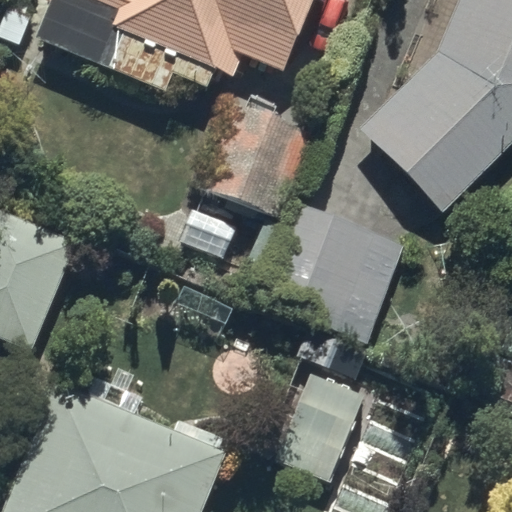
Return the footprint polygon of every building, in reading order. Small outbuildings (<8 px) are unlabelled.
[(241,65),(281,81),(315,0),(41,0),(39,6),(50,11),(35,47),(164,101),(172,83),(207,98),(214,80),(232,87),(241,65)] [(360,137),(442,221),(511,151),(511,0),(461,0),(436,61),(360,137)] [(232,113),(200,198),(279,228),(311,143),(232,113)] [(369,346),(404,253),(294,213),(260,306),(369,346)] [(234,235),(189,217),(174,253),(220,271),(234,235)] [(0,348),(31,361),(75,249),(0,218),(0,348)] [(275,467),(329,489),(364,406),(310,384),(275,467)] [(206,511),(227,464),(57,393),(6,511),(206,511)]
